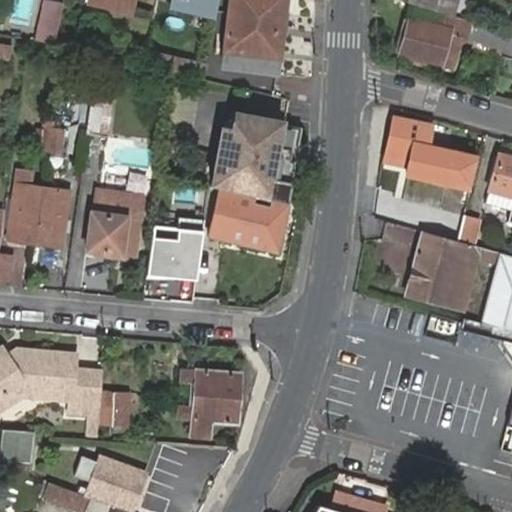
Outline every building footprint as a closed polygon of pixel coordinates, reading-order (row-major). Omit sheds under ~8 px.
[(88,0),(88,1),(129,10),(131,0),(88,0)] [(216,13),(218,0),(172,0),(172,5),(216,13)] [(230,0),(220,62),(275,69),(283,0),(230,0)] [(405,0),(452,14),(455,0),(405,0)] [(447,26),(451,14),(414,3),(400,53),(441,65),(443,62),(453,65),(463,32),(447,26)] [(56,48),(63,12),(42,8),(35,43),(56,48)] [(471,22),(467,42),(502,50),(507,30),(471,22)] [(511,31),(508,30),(501,54),(511,56),(511,31)] [(0,42),(0,58),(9,61),(12,44),(0,42)] [(207,62),(145,49),(141,67),(174,73),(204,80),(207,62)] [(109,140),(118,78),(95,74),(87,137),(109,140)] [(225,127),(213,185),(240,193),(289,206),(304,128),(285,124),(285,122),(238,112),(235,129),(225,127)] [(396,119),(388,159),(440,171),(445,151),(426,146),(430,127),(396,119)] [(47,152),(50,129),(38,127),(35,153),(47,155),(47,152)] [(66,131),(50,129),(47,152),(62,154),(66,131)] [(511,158),(500,155),(490,190),(511,196),(511,158)] [(383,173),(381,202),(409,204),(411,179),(401,178),(402,174),(383,173)] [(451,178),(436,233),(454,237),(468,182),(451,178)] [(11,241),(36,244),(42,191),(18,188),(11,241)] [(42,191),(36,244),(59,248),(66,195),(42,191)] [(135,260),(144,198),(95,192),(87,253),(135,260)] [(240,193),(239,196),(221,192),(209,237),(279,255),(292,207),(289,206),(240,193)] [(464,216),(457,242),(472,246),(477,220),(464,216)] [(154,233),(148,272),(196,280),(206,221),(180,217),(177,237),(154,233)] [(464,309),(481,248),(472,246),(457,242),(432,235),(422,232),(407,293),(464,309)] [(0,254),(0,277),(8,278),(11,256),(0,254)] [(511,408),(507,425),(511,426),(511,257),(499,254),(480,324),(462,319),(459,328),(502,339),(500,345),(511,363),(511,408)] [(0,417),(5,418),(4,409),(16,402),(66,407),(66,416),(85,416),(84,435),(98,436),(99,418),(103,366),(76,364),(78,352),(2,345),(0,345),(0,417)] [(196,382),(194,407),(179,406),(178,417),(194,419),(192,436),(209,438),(210,420),(236,422),(240,373),(182,369),(181,381),(196,382)] [(98,436),(111,437),(112,420),(99,418),(98,436)] [(0,428),(0,459),(32,459),(32,429),(0,428)] [(183,452),(173,486),(212,497),(223,463),(183,452)] [(85,494),(90,496),(130,511),(144,471),(99,455),(85,494)] [(90,496),(85,494),(51,482),(45,497),(84,511),(90,496)] [(330,508),(328,511),(380,511),(382,505),(335,491),(330,508)]
